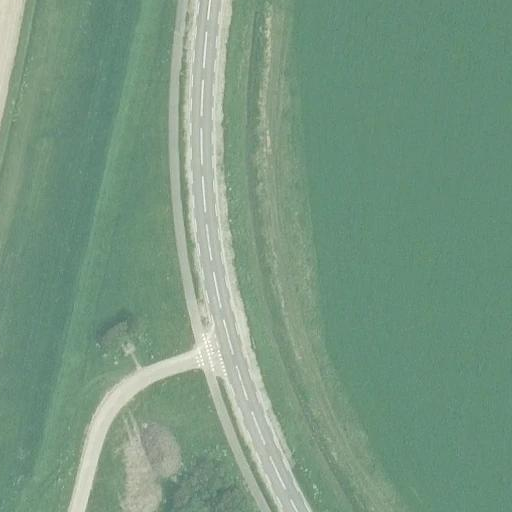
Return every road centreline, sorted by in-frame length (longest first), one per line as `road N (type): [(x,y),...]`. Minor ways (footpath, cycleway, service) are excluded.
road 1 (secondary): [(231,350),(201,177),(210,0)]
road 2 (unclassified): [(74,511),(115,402),(146,377),(231,350)]
road 3 (secondary): [(231,350),(294,511)]
